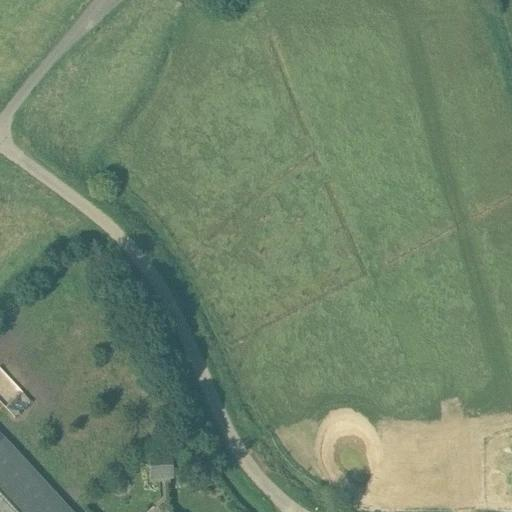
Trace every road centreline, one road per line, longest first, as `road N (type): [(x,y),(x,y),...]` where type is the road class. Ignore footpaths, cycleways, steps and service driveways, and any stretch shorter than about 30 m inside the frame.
road 1 (unclassified): [(297,511),(238,454),(181,323),(147,267),(79,201),(0,148)]
road 2 (residential): [(98,0),(0,119)]
